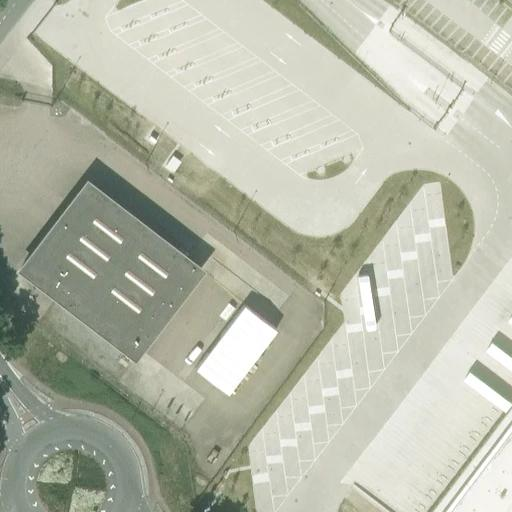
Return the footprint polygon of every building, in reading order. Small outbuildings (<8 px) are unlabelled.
[(511,0),(498,0),(511,10),(511,8),(511,0)] [(134,355),(200,269),(87,182),(46,236),(21,267),(40,283),(134,355)] [(272,209),(258,227),(284,246),(297,228),(272,209)] [(195,368),(228,393),(276,329),(244,304),(195,368)] [(511,511),(511,407),(432,511),(511,511)]
